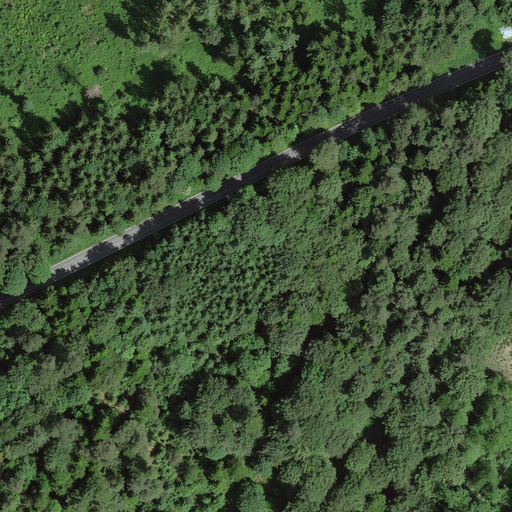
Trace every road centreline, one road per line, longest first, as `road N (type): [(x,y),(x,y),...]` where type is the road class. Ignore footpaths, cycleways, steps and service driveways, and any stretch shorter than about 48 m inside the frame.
road 1 (tertiary): [(511,56),(0,300)]
road 2 (track): [(216,511),(341,312),(511,122)]
